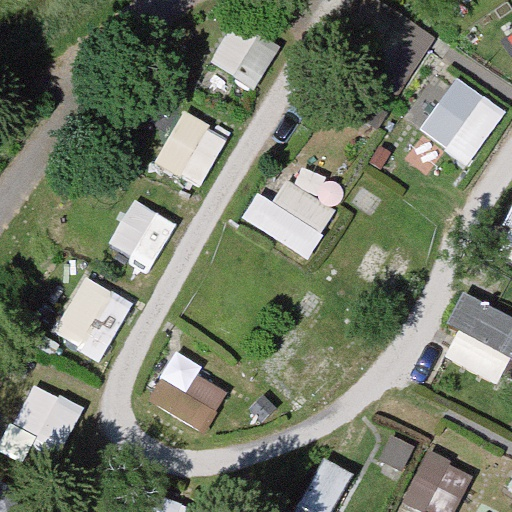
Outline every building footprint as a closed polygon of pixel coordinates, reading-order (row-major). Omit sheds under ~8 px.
[(406,91),(440,33),(385,0),(367,0),(337,50),(406,91)] [(511,31),(492,53),(511,69),(511,31)] [(455,79),(420,134),(474,167),(508,112),(455,79)] [(190,109),(165,150),(208,166),(233,137),(190,109)] [(273,181),(254,232),(320,256),(338,205),(273,181)] [(101,363),(137,305),(91,276),(54,333),(101,363)] [(511,316),(464,289),(441,325),(511,362),(511,316)] [(285,315),(260,362),(304,391),(332,352),(285,315)] [(161,381),(147,399),(204,434),(222,417),(161,381)] [(32,386),(0,443),(0,444),(53,472),(85,407),(32,386)] [(431,443),(405,494),(428,511),(450,511),(471,476),(431,443)] [(338,511),(357,475),(325,460),(298,511),(338,511)] [(0,475),(0,511),(20,484),(0,475)]
